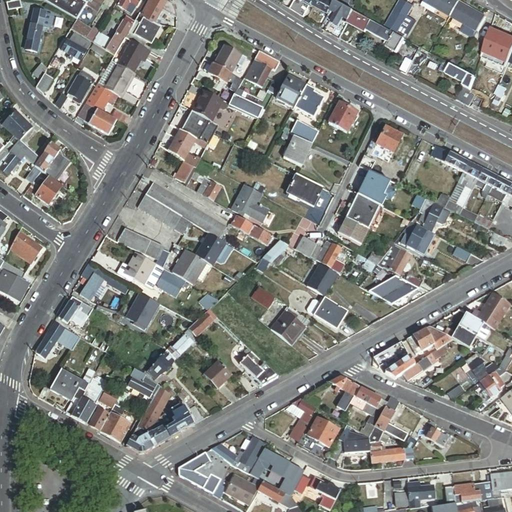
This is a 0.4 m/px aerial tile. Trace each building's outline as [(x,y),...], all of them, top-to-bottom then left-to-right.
[(20,0),(18,0),(7,3),(8,10),(22,7),(20,0)] [(43,0),(42,2),(76,23),(86,8),(89,2),(85,0),(84,0),(84,2),(80,0),(76,0),(75,1),(73,0),(43,0)] [(106,0),(90,0),(89,2),(86,8),(97,14),(106,0)] [(122,0),(121,1),(129,6),(131,7),(134,9),(135,10),(140,3),(135,0),(122,0)] [(155,0),(149,0),(140,18),(144,20),(155,0)] [(159,0),(155,0),(144,20),(154,25),(162,11),(166,4),(159,0)] [(297,0),(290,13),(303,20),(310,7),(297,0)] [(325,9),(329,2),(325,0),(301,0),(323,12),(325,9)] [(337,3),(331,0),(329,0),(329,2),(325,9),(332,12),(337,3)] [(401,15),(408,4),(402,0),(396,12),(401,15)] [(452,17),(460,3),(454,0),(426,0),(425,2),(438,9),(452,17)] [(125,12),(129,6),(121,1),(117,8),(125,12)] [(173,6),(166,2),(165,3),(166,3),(166,4),(162,11),(177,19),(173,6)] [(436,13),(438,9),(425,2),(423,6),(436,13)] [(355,13),(337,3),(332,12),(338,16),(345,20),(350,22),(355,13)] [(487,18),(460,3),(452,17),(479,32),(487,18)] [(414,7),(408,4),(401,15),(407,18),(414,7)] [(40,46),(47,12),(34,10),(28,43),(40,46)] [(392,31),(401,15),(396,12),(386,27),(392,31)] [(373,23),(355,13),(350,22),(349,24),(367,34),(368,32),(373,23)] [(407,18),(401,15),(392,31),(398,34),(404,25),(407,18)] [(345,20),(338,16),(333,25),(340,28),(345,20)] [(508,21),(498,16),(489,42),(499,46),(503,35),(509,37),(511,28),(506,26),(508,21)] [(139,17),(134,25),(132,28),(129,33),(145,43),(151,46),(160,29),(154,25),(144,20),(140,18),(139,17)] [(134,25),(125,19),(123,23),(132,28),(134,25)] [(129,33),(132,28),(123,23),(118,31),(127,36),(129,33)] [(396,35),(373,23),(368,32),(391,44),(396,35)] [(90,34),(76,25),(71,32),(73,34),(85,41),(90,34)] [(404,25),(398,34),(404,38),(410,28),(404,25)] [(92,30),(90,34),(85,41),(91,45),(92,45),(98,35),(99,34),(92,30)] [(118,31),(116,35),(125,40),(125,39),(127,36),(118,31)] [(145,43),(129,33),(127,36),(125,39),(133,43),(142,49),(145,43)] [(86,53),(91,45),(85,41),(73,34),(71,36),(73,37),(70,43),(86,53)] [(111,43),(98,35),(92,45),(93,46),(104,53),(111,43)] [(111,43),(104,53),(106,54),(113,59),(125,40),(116,35),(111,43)] [(400,37),(396,35),(391,44),(389,49),(399,54),(400,51),(394,48),(400,37)] [(400,51),(406,40),(400,37),(394,48),(400,51)] [(80,62),(86,53),(70,43),(68,41),(62,51),(80,62)] [(472,55),(479,44),(474,41),(468,52),(472,55)] [(148,53),(142,49),(133,43),(122,62),(135,69),(139,62),(142,64),(148,53)] [(104,53),(93,46),(89,51),(103,59),(106,54),(104,53)] [(492,48),(486,46),(483,58),(488,60),(492,48)] [(226,48),(217,67),(234,76),(240,67),(244,58),(226,48)] [(417,81),(429,53),(421,49),(414,63),(408,76),(417,81)] [(280,64),(259,53),(255,61),(273,70),(276,72),(280,64)] [(65,60),(57,56),(49,68),(57,73),(59,74),(65,64),(65,60)] [(248,60),(244,58),(240,67),(243,69),(248,60)] [(408,76),(414,63),(408,60),(402,72),(408,76)] [(273,70),(255,61),(249,72),(245,79),(249,81),(259,87),(263,89),(273,70)] [(135,69),(122,62),(119,67),(132,75),(135,69)] [(450,65),(445,62),(439,71),(445,74),(450,65)] [(117,66),(111,63),(96,86),(103,90),(117,66)] [(47,69),(41,64),(33,75),(39,80),(47,69)] [(470,75),(450,65),(445,74),(464,85),(470,75)] [(119,67),(117,66),(103,90),(117,98),(119,99),(133,75),(132,75),(119,67)] [(217,67),(215,66),(210,75),(229,86),(230,82),(234,76),(217,67)] [(245,79),(249,72),(243,69),(240,67),(234,76),(238,79),(244,82),(245,79)] [(53,80),(57,73),(49,68),(45,75),(53,80)] [(81,73),(78,78),(91,85),(94,80),(81,73)] [(45,75),(36,88),(44,95),(46,91),(53,80),(45,75)] [(469,96),(475,78),(470,75),(464,85),(455,101),(468,108),(473,98),(469,96)] [(294,109),(306,87),(289,77),(277,100),(286,105),(294,109)] [(91,85),(78,78),(68,95),(74,99),(81,103),(91,85)] [(239,90),(244,82),(238,79),(235,85),(234,85),(231,90),(237,94),(239,90)] [(257,92),(259,87),(249,81),(246,86),(257,92)] [(103,90),(96,86),(84,106),(96,112),(100,114),(106,104),(112,107),(117,98),(103,90)] [(506,90),(498,86),(491,104),(499,108),(506,90)] [(315,91),(306,87),(294,109),(313,119),(324,99),(314,94),(315,91)] [(245,93),(239,90),(237,94),(230,108),(237,111),(258,121),(263,112),(241,100),(245,93)] [(224,102),(205,92),(193,114),(212,124),(219,113),(224,102)] [(65,102),(59,98),(55,106),(60,111),(65,102)] [(230,105),(224,102),(219,113),(225,116),(230,105)] [(339,105),(335,103),(324,123),(329,125),(339,105)] [(357,114),(339,105),(329,125),(346,134),(357,114)] [(96,112),(84,106),(76,119),(88,126),(96,112)] [(231,122),(237,111),(230,108),(220,126),(225,129),(230,121),(231,122)] [(114,111),(109,119),(116,123),(126,128),(130,120),(114,111)] [(100,114),(96,112),(88,126),(108,137),(116,123),(109,119),(100,114)] [(219,128),(212,124),(193,114),(192,113),(181,133),(196,141),(208,148),(219,128)] [(18,114),(3,127),(6,129),(16,138),(20,142),(34,129),(18,114)] [(3,127),(0,124),(0,166),(1,167),(9,157),(12,153),(11,153),(6,148),(0,142),(0,135),(6,129),(3,127)] [(295,139),(312,147),(318,134),(301,126),(295,139)] [(393,154),(401,137),(384,129),(376,146),(393,154)] [(196,141),(181,133),(169,156),(184,164),(194,169),(196,170),(200,164),(187,157),(196,141)] [(287,135),(282,133),(280,138),(288,142),(290,137),(287,135)] [(16,147),(20,142),(16,138),(12,143),(16,147)] [(295,139),(293,138),(282,161),(300,170),(312,147),(295,139)] [(208,148),(196,141),(187,157),(200,164),(200,163),(208,148)] [(35,166),(39,160),(20,143),(16,148),(12,153),(13,154),(10,158),(9,157),(1,167),(2,168),(1,170),(9,177),(13,172),(18,166),(22,161),(22,162),(26,158),(35,166)] [(11,153),(12,153),(16,148),(10,143),(6,148),(11,153)] [(53,146),(51,144),(40,159),(41,161),(42,161),(53,146)] [(61,152),(53,146),(42,161),(37,168),(45,174),(60,155),(61,152)] [(467,164),(436,147),(430,157),(463,174),(467,164)] [(45,174),(51,178),(56,182),(70,162),(60,155),(45,174)] [(364,158),(359,168),(370,174),(375,163),(364,158)] [(210,168),(200,163),(200,164),(196,170),(203,174),(206,176),(209,170),(210,168)] [(194,169),(184,164),(175,180),(185,186),(194,169)] [(467,164),(463,174),(477,182),(482,171),(467,164)] [(36,168),(27,181),(33,185),(35,182),(42,173),(36,168)] [(191,180),(196,170),(194,169),(185,186),(187,187),(191,180)] [(203,174),(196,170),(191,180),(198,183),(203,174)] [(482,171),(477,182),(492,189),(496,179),(482,171)] [(387,184),(369,174),(357,196),(358,196),(380,208),(381,209),(386,200),(380,197),(387,184)] [(477,182),(463,174),(457,185),(472,193),(475,186),(477,182)] [(412,192),(417,181),(407,176),(402,188),(412,192)] [(325,191),(298,177),(289,195),(316,209),(325,191)] [(57,196),(64,188),(56,182),(51,178),(37,197),(50,207),(56,198),(58,200),(60,198),(57,196)] [(197,194),(204,198),(213,183),(206,179),(197,194)] [(511,187),(496,179),(492,189),(506,197),(511,187)] [(40,186),(35,182),(33,185),(29,191),(34,195),(40,186)] [(492,189),(477,182),(475,186),(483,191),(482,193),(488,196),(492,189)] [(222,188),(213,183),(204,198),(213,204),(222,188)] [(153,185),(146,197),(151,200),(159,188),(153,185)] [(472,193),(457,185),(450,200),(448,204),(463,211),(472,193)] [(258,206),(263,197),(247,187),(233,212),(243,218),(245,214),(251,218),(264,225),(270,213),(258,206)] [(159,188),(151,200),(157,204),(164,192),(159,188)] [(506,197),(492,189),(488,196),(488,197),(502,205),(506,197)] [(164,192),(157,204),(158,204),(163,207),(170,195),(164,192)] [(170,195),(163,207),(164,208),(169,211),(176,199),(170,195)] [(368,232),(380,208),(358,196),(345,220),(346,220),(368,232)] [(448,204),(450,200),(442,196),(436,207),(443,210),(445,211),(448,204)] [(151,200),(146,197),(138,209),(144,213),(151,200)] [(511,199),(507,197),(503,204),(511,208),(511,210),(511,213),(511,199)] [(176,199),(169,211),(170,211),(174,214),(181,202),(176,199)] [(157,204),(151,200),(144,213),(150,217),(158,204),(157,204)] [(434,206),(424,201),(417,216),(417,217),(414,224),(423,228),(434,206)] [(180,217),(187,205),(181,202),(174,214),(176,215),(180,217)] [(158,204),(150,217),(156,220),(164,208),(163,207),(158,204)] [(463,211),(448,204),(445,211),(460,218),(463,211)] [(182,219),(186,221),(193,209),(187,205),(180,217),(182,219)] [(443,210),(436,207),(434,206),(423,228),(432,233),(443,210)] [(164,208),(156,220),(162,224),(170,211),(169,211),(164,208)] [(193,209),(186,221),(190,224),(192,225),(199,213),(193,209)] [(162,224),(168,227),(176,215),(174,214),(170,211),(162,224)] [(477,218),(463,211),(460,218),(474,225),(477,218)] [(199,213),(192,225),(197,228),(204,216),(199,213)] [(174,231),(182,219),(180,217),(176,215),(168,227),(174,231)] [(197,228),(203,231),(210,219),(204,216),(197,228)] [(250,238),(255,228),(237,217),(232,227),(250,238)] [(492,225),(477,218),(474,225),(475,225),(482,229),(489,232),(492,225)] [(186,221),(182,219),(174,231),(183,236),(190,224),(186,221)] [(208,235),(215,223),(210,219),(203,231),(208,235)] [(368,232),(346,220),(338,236),(360,247),(368,232)] [(0,223),(0,239),(8,226),(1,221),(0,223)] [(409,223),(404,221),(400,228),(405,231),(409,223)] [(214,238),(221,226),(215,223),(208,235),(210,236),(214,238)] [(417,227),(412,224),(406,236),(411,239),(417,227)] [(220,242),(227,230),(221,226),(214,238),(220,242)] [(411,239),(406,236),(400,245),(415,253),(427,232),(417,227),(411,239)] [(266,247),(272,238),(255,228),(250,238),(266,247)] [(131,232),(124,229),(117,240),(124,244),(131,232)] [(131,232),(124,244),(130,247),(137,235),(131,232)] [(423,258),(427,250),(435,237),(427,232),(415,253),(423,258)] [(43,249),(20,233),(11,250),(33,265),(43,249)] [(506,240),(492,234),(489,241),(503,248),(506,240)] [(137,250),(143,238),(137,235),(130,247),(137,250)] [(226,245),(220,242),(214,238),(210,236),(197,258),(207,264),(211,267),(212,267),(226,245)] [(432,253),(440,240),(435,237),(427,250),(432,253)] [(143,253),(150,241),(143,238),(137,250),(143,253)] [(272,250),(280,243),(272,238),(266,247),(272,250)] [(311,260),(317,246),(304,238),(298,253),(311,260)] [(149,256),(156,244),(150,241),(143,253),(149,256)] [(393,246),(387,242),(384,248),(389,251),(393,246)] [(287,247),(280,243),(272,250),(262,260),(269,264),(270,265),(287,247)] [(323,250),(321,249),(318,254),(320,255),(316,261),(322,265),(332,247),(327,243),(323,250)] [(156,259),(163,247),(156,244),(149,256),(156,259)] [(321,249),(317,246),(311,260),(315,263),(316,261),(320,255),(318,254),(321,249)] [(407,253),(393,246),(389,251),(376,267),(383,271),(385,268),(390,271),(393,265),(388,263),(396,249),(401,252),(406,255),(407,253)] [(165,248),(163,247),(156,259),(158,260),(156,264),(156,265),(162,268),(170,253),(164,250),(165,248)] [(341,252),(332,247),(322,265),(331,270),(334,264),(338,257),(341,252)] [(466,265),(471,256),(457,248),(452,257),(466,265)] [(393,265),(401,252),(396,249),(388,263),(393,265)] [(373,251),(367,262),(376,267),(382,256),(373,251)] [(207,264),(197,258),(187,252),(174,274),(194,287),(198,280),(207,264)] [(314,264),(292,252),(291,254),(284,265),(306,278),(314,264)] [(409,257),(406,255),(401,252),(393,265),(390,271),(399,276),(402,271),(406,264),(409,257)] [(154,264),(136,253),(124,274),(133,278),(143,284),(154,264)] [(342,259),(338,257),(334,264),(338,267),(342,259)] [(269,264),(262,260),(257,269),(263,273),(269,264)] [(26,274),(5,263),(1,269),(6,272),(22,281),(26,274)] [(120,282),(91,264),(83,278),(90,282),(95,274),(105,280),(117,288),(120,282)] [(156,264),(154,264),(143,284),(145,285),(156,265),(156,264)] [(211,267),(207,264),(198,280),(202,282),(211,267)] [(383,271),(377,267),(374,272),(381,275),(383,271)] [(28,284),(22,281),(6,272),(3,278),(0,276),(0,292),(20,303),(25,294),(23,293),(28,284)] [(99,290),(105,280),(95,274),(90,282),(82,296),(91,302),(95,295),(99,290)] [(411,276),(406,283),(419,290),(423,283),(411,276)] [(406,283),(396,278),(368,294),(391,307),(420,291),(419,290),(406,283)] [(129,288),(120,282),(117,288),(125,293),(129,288)] [(275,300),(259,288),(251,299),(267,310),(275,300)] [(145,327),(158,304),(139,293),(126,316),(134,321),(145,327)] [(510,306),(493,294),(481,314),(476,310),(471,318),(484,326),(486,327),(494,332),(510,306)] [(82,303),(73,298),(60,319),(68,325),(71,320),(82,303)] [(337,331),(342,324),(339,323),(346,311),(325,299),(322,304),(314,317),(337,331)] [(309,314),(314,317),(322,304),(317,301),(314,302),(308,311),(309,314)] [(82,303),(71,320),(83,328),(94,310),(82,303)] [(310,323),(289,308),(271,332),(292,347),(310,323)] [(216,319),(208,311),(205,315),(213,323),(216,319)] [(342,324),(349,313),(346,311),(339,323),(342,324)] [(213,323),(205,315),(187,332),(189,334),(195,340),(213,323)] [(471,318),(466,315),(458,328),(476,339),(478,336),(482,330),(484,326),(471,318)] [(143,330),(145,327),(134,321),(132,324),(143,330)] [(66,330),(56,324),(52,331),(61,337),(62,337),(66,330)] [(440,334),(430,328),(425,331),(430,339),(440,334)] [(476,339),(458,328),(455,334),(451,332),(447,338),(452,342),(469,351),(476,339)] [(82,339),(66,330),(62,337),(77,347),(82,339)] [(484,331),(482,330),(478,336),(484,340),(488,333),(484,331)] [(52,331),(45,341),(38,355),(46,360),(61,337),(52,331)] [(430,339),(425,331),(413,337),(422,353),(434,347),(430,339)] [(196,341),(195,340),(189,334),(175,348),(173,346),(167,352),(169,353),(176,361),(196,341)] [(452,342),(447,338),(440,334),(430,339),(434,347),(437,352),(452,342)] [(422,353),(413,337),(407,341),(415,356),(416,357),(422,353)] [(109,348),(96,340),(93,345),(106,353),(109,348)] [(386,367),(408,356),(401,344),(374,360),(379,369),(385,365),(386,367)] [(482,359),(495,367),(505,356),(489,347),(482,359)] [(445,348),(439,351),(443,357),(448,353),(445,348)] [(264,388),(274,382),(261,370),(265,365),(249,349),(244,354),(246,356),(244,358),(245,360),(244,361),(245,362),(241,366),(264,388)] [(167,351),(161,357),(163,359),(167,356),(169,353),(167,352),(167,351)] [(434,355),(434,354),(426,360),(430,366),(438,361),(443,357),(439,351),(434,355)] [(176,361),(169,353),(167,356),(174,363),(176,361)] [(167,356),(163,359),(159,364),(146,377),(154,383),(174,363),(167,356)] [(415,356),(410,359),(414,367),(420,364),(416,357),(415,356)] [(478,361),(475,356),(464,364),(467,368),(478,361)] [(511,357),(510,360),(506,357),(499,369),(500,370),(504,372),(511,362),(511,357)] [(402,375),(414,367),(410,359),(385,375),(394,381),(402,375)] [(430,366),(426,360),(420,364),(414,367),(402,375),(408,383),(431,368),(430,366)] [(486,372),(478,361),(467,368),(471,372),(475,379),(484,373),(486,372)] [(218,390),(232,376),(219,363),(205,378),(218,390)] [(274,382),(279,379),(265,365),(261,370),(274,382)] [(125,388),(135,370),(131,368),(116,395),(113,394),(111,397),(118,401),(125,388)] [(91,384),(97,374),(90,370),(84,380),(91,384)] [(511,377),(504,372),(500,370),(494,374),(498,379),(501,377),(511,384),(505,388),(510,394),(511,391),(511,377)] [(89,387),(63,372),(52,391),(74,403),(79,406),(82,400),(86,393),(89,387)] [(475,379),(471,372),(466,375),(474,386),(478,383),(475,379)] [(142,384),(144,381),(145,378),(136,373),(129,387),(151,399),(155,391),(148,387),(142,384)] [(487,378),(484,373),(475,379),(478,383),(479,384),(480,384),(487,378)] [(498,379),(494,374),(488,378),(498,392),(504,387),(498,379)] [(341,378),(330,385),(337,389),(341,391),(346,382),(341,378)] [(498,392),(488,378),(487,378),(480,384),(481,385),(491,400),(500,394),(498,392)] [(360,390),(346,382),(341,391),(346,394),(354,399),(360,390)] [(149,384),(148,387),(155,391),(157,387),(150,383),(149,384)] [(491,400),(481,385),(476,389),(486,404),(491,400)] [(86,393),(91,396),(95,390),(89,386),(89,387),(86,393)] [(171,397),(173,398),(175,395),(167,387),(164,391),(171,397)] [(464,393),(460,387),(448,396),(453,402),(464,393)] [(130,391),(125,388),(118,401),(116,405),(121,408),(123,404),(130,391)] [(171,397),(160,389),(154,398),(166,405),(171,397)] [(116,405),(118,401),(111,397),(113,394),(107,390),(100,402),(113,410),(113,409),(116,405)] [(362,391),(360,390),(354,399),(350,406),(363,413),(367,406),(356,400),(362,391)] [(385,409),(387,405),(362,391),(356,400),(367,406),(382,415),(385,409)] [(511,416),(511,391),(510,394),(500,402),(511,416)] [(95,407),(98,401),(91,396),(86,393),(82,400),(95,407)] [(354,399),(346,394),(338,410),(346,414),(350,406),(354,399)] [(308,397),(305,402),(318,409),(322,402),(310,396),(308,397)] [(166,405),(154,398),(145,415),(157,421),(159,417),(166,405)] [(400,405),(391,399),(388,404),(397,409),(400,405)] [(97,408),(95,407),(82,400),(79,406),(72,417),(87,425),(97,408)] [(299,409),(303,402),(302,401),(296,405),(294,406),(299,409)] [(306,413),(312,417),(316,410),(303,402),(299,409),(306,413)] [(79,406),(74,403),(68,415),(72,417),(79,406)] [(397,409),(388,404),(387,405),(385,409),(394,414),(397,409)] [(125,410),(121,408),(116,405),(113,409),(122,414),(125,410)] [(182,434),(195,426),(182,405),(171,412),(176,421),(173,422),(169,425),(171,429),(177,425),(182,434)] [(287,411),(301,420),(306,413),(299,409),(294,406),(287,411)] [(374,429),(382,415),(367,406),(363,413),(362,415),(372,421),(363,436),(368,439),(374,429)] [(196,425),(204,421),(196,407),(189,412),(196,425)] [(385,409),(382,415),(374,429),(383,434),(394,414),(385,409)] [(99,410),(90,427),(101,433),(110,416),(99,410)] [(290,439),(298,444),(314,418),(312,417),(306,413),(301,420),(290,439)] [(110,416),(101,433),(121,444),(132,425),(111,414),(110,416)] [(157,421),(145,415),(133,436),(141,441),(162,429),(157,421)] [(167,415),(162,421),(166,426),(169,425),(173,422),(167,415)] [(162,429),(166,426),(162,421),(159,417),(157,421),(162,429)] [(330,428),(326,426),(318,421),(307,440),(328,452),(339,433),(330,428)] [(435,425),(430,422),(421,437),(426,440),(431,431),(435,425)] [(146,454),(182,434),(177,425),(171,429),(169,425),(166,426),(162,429),(141,441),(133,436),(127,447),(139,454),(146,454)] [(352,430),(348,427),(340,442),(344,445),(345,450),(345,456),(370,454),(368,439),(350,434),(352,430)] [(383,434),(374,429),(368,439),(370,454),(372,466),(370,445),(376,444),(383,434)] [(431,431),(426,440),(442,450),(448,440),(431,431)] [(230,454),(225,462),(230,465),(249,475),(265,446),(254,440),(245,456),(241,454),(238,459),(230,454)] [(344,445),(340,442),(330,460),(337,464),(345,450),(344,445)] [(381,444),(376,444),(370,445),(372,466),(396,463),(395,452),(382,453),(381,444)] [(219,448),(214,456),(225,462),(230,454),(219,448)] [(404,451),(395,452),(396,463),(405,462),(404,451)] [(404,451),(405,462),(414,461),(412,453),(410,451),(404,451)] [(265,452),(260,461),(268,465),(274,469),(275,469),(280,460),(265,452)] [(214,456),(209,453),(206,455),(212,465),(195,474),(209,482),(218,487),(220,485),(223,479),(230,465),(225,462),(214,456)] [(212,465),(206,455),(179,470),(180,478),(204,491),(209,482),(195,474),(212,465)] [(260,461),(254,471),(262,475),(265,470),(268,465),(260,461)] [(268,465),(265,470),(277,476),(279,471),(275,469),(274,469),(268,465)] [(295,493),(304,477),(290,469),(281,485),(295,493)] [(254,471),(251,477),(259,481),(262,475),(254,471)] [(511,491),(511,474),(497,477),(499,493),(511,491)] [(259,489),(236,477),(226,495),(249,508),(259,489)] [(311,481),(304,477),(295,493),(302,497),(311,481)] [(497,477),(490,477),(491,485),(492,494),(499,493),(497,477)] [(341,493),(316,480),(311,489),(327,498),(322,509),(327,511),(330,511),(339,495),(341,493)] [(209,482),(204,491),(213,497),(218,487),(209,482)] [(274,490),(274,489),(264,484),(259,494),(280,506),(285,496),(274,490)] [(223,486),(220,485),(218,487),(213,497),(220,500),(223,495),(226,488),(223,486)] [(492,494),(491,485),(483,485),(485,499),(485,502),(485,503),(493,502),(492,494)] [(474,487),(453,490),(455,506),(456,506),(457,506),(473,504),(475,504),(475,497),(474,487)] [(419,489),(420,504),(434,503),(432,488),(419,489)] [(409,490),(412,511),(421,510),(420,504),(419,489),(409,490)] [(410,507),(408,490),(400,491),(402,508),(410,507)] [(455,506),(453,490),(446,490),(448,507),(455,506)] [(500,501),(499,493),(492,494),(493,502),(500,501)] [(291,499),(285,496),(280,506),(290,511),(294,504),(291,499)] [(502,507),(500,501),(493,502),(485,503),(481,503),(483,510),(502,507)]
